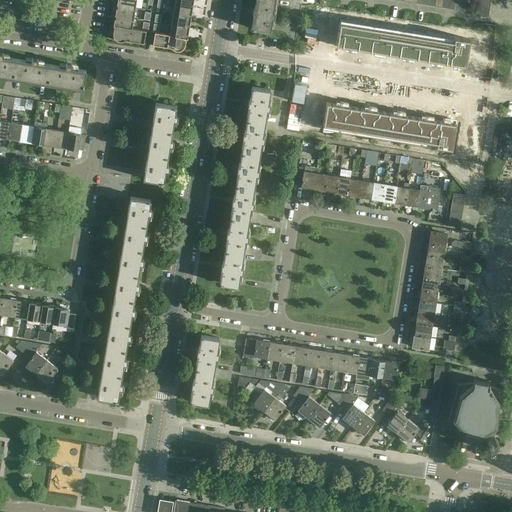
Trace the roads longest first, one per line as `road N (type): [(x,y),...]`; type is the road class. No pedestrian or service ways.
road 1 (residential): [(276,325),(393,344),(412,226),(295,207)]
road 2 (tertiary): [(453,476),(154,428)]
road 3 (residential): [(511,96),(217,47)]
road 4 (tertiary): [(175,309),(213,72)]
road 5 (residential): [(355,511),(146,481)]
road 6 (residential): [(0,281),(71,292),(90,175)]
road 7 (residential): [(154,428),(0,401)]
road 8 (tertiary): [(154,428),(175,309)]
road 9 (residential): [(90,175),(108,56)]
